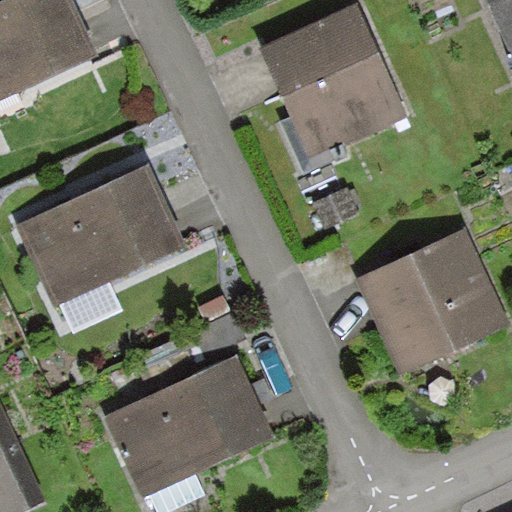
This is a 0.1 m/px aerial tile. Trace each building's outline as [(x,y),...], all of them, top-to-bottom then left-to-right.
[(70,0),(11,0),(0,5),(0,101),(96,59),(70,0)] [(511,0),(485,0),(511,58),(511,0)] [(360,13),(265,57),(317,166),(412,121),(360,13)] [(147,170),(27,226),(65,306),(185,250),(147,170)] [(511,320),(470,235),(363,286),(409,382),(511,332),(511,320)] [(239,364),(107,422),(142,501),(274,443),(239,364)] [(0,420),(0,511),(25,511),(40,505),(0,420)]
